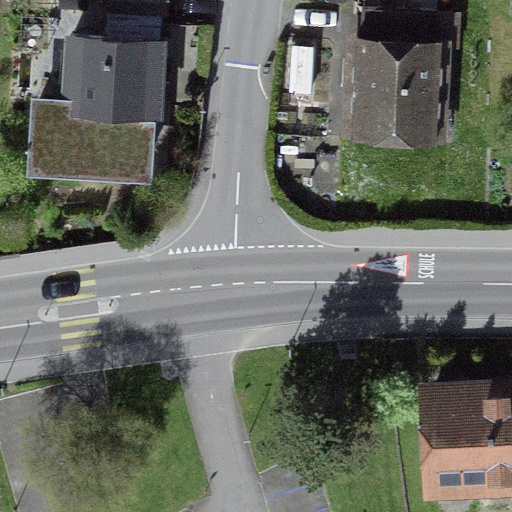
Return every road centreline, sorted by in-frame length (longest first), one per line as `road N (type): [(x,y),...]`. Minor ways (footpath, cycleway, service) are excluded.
road 1 (residential): [(234,288),(255,0)]
road 2 (secondary): [(234,288),(511,281)]
road 3 (secondary): [(0,319),(234,288)]
